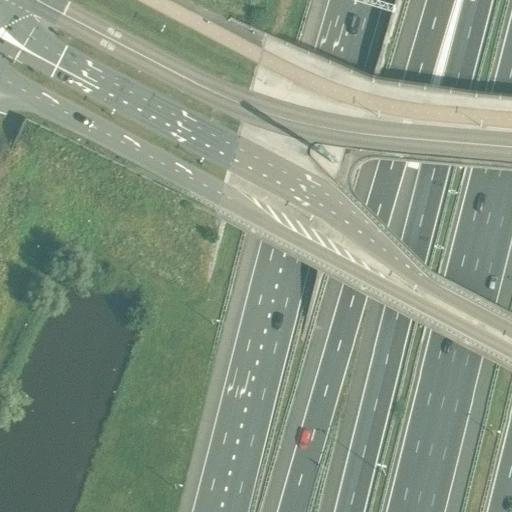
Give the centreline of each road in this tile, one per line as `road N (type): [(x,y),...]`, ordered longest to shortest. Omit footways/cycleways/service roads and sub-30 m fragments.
road 1 (tertiary): [(511,329),(425,283),(313,197),(0,33)]
road 2 (tertiary): [(0,86),(229,199),(511,355)]
road 3 (motorway): [(439,0),(291,511)]
road 4 (motorway): [(356,0),(220,511)]
road 5 (motorway): [(479,0),(348,511)]
road 6 (motorway): [(415,511),(511,126)]
